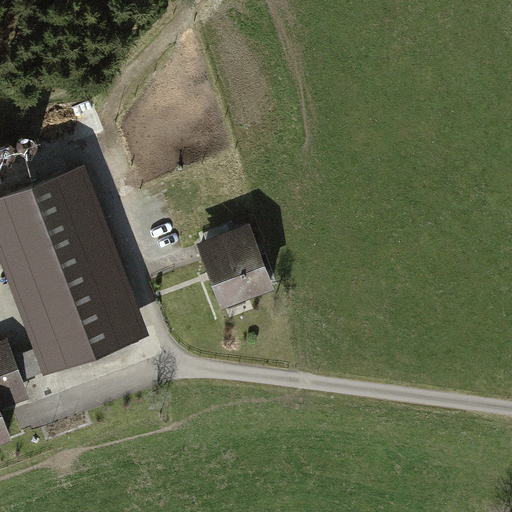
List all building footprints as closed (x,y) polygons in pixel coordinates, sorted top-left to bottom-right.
[(29,131),(25,131),(21,134),(19,138),(19,142),(21,146),(24,149),(29,149),(33,148),(36,145),(38,140),(36,136),(34,132),(29,131)] [(8,139),(3,140),(0,141),(0,155),(3,157),(7,158),(12,156),(15,153),(16,149),(15,144),(12,141),(8,139)] [(44,367),(45,369),(150,329),(84,159),(0,191),(0,248),(38,348),(15,356),(23,376),(44,367)] [(249,221),(202,239),(226,301),(273,284),(249,221)] [(9,339),(0,342),(0,437),(12,433),(1,404),(29,393),(23,376),(15,356),(9,339)]
